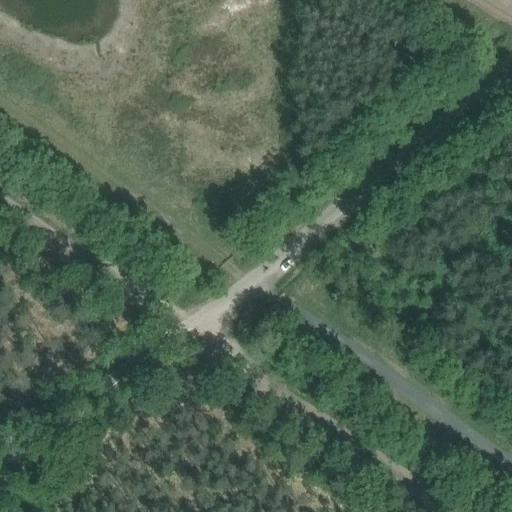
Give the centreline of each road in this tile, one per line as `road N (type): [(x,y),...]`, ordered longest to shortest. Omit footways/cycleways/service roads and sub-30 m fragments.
road 1 (unclassified): [(187,325),(511,61)]
road 2 (track): [(187,325),(447,511)]
road 3 (track): [(0,193),(187,325)]
